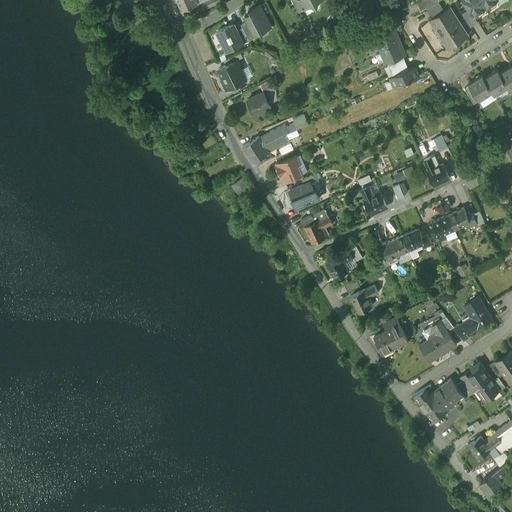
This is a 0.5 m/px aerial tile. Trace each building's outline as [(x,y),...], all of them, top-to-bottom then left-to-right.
[(177,0),(181,10),(197,3),(196,0),(177,0)] [(204,0),(200,2),(203,9),(222,1),(221,0),(204,0)] [(292,0),(298,11),(304,8),(299,0),(292,0)] [(299,0),(304,8),(312,4),(317,6),(319,1),(320,0),(299,0)] [(439,0),(422,0),(420,1),(417,2),(420,10),(426,7),(433,4),(439,0)] [(444,10),(439,0),(433,4),(426,7),(433,17),(444,10)] [(474,15),(485,8),(480,0),(463,0),(469,8),(474,15)] [(247,21),(254,35),(255,34),(264,30),(271,26),(269,22),(260,4),(250,9),(252,12),(245,16),(247,21)] [(438,26),(450,46),(468,34),(452,8),(446,12),(444,10),(433,17),(430,19),(436,28),(438,26)] [(462,12),(470,25),(478,20),(474,15),(469,8),(462,12)] [(242,27),(249,40),(256,37),(255,34),(254,35),(247,21),(241,24),(242,27)] [(217,31),(227,51),(243,43),(237,30),(235,26),(231,28),(230,25),(217,31)] [(237,30),(243,43),(249,40),(242,27),(237,30)] [(375,35),(386,61),(388,60),(404,54),(405,53),(395,27),(375,35)] [(223,60),(226,65),(237,60),(242,58),(240,52),(223,60)] [(404,54),(388,60),(390,64),(403,59),(405,57),(404,54)] [(391,68),(394,74),(407,68),(403,59),(390,64),(391,68)] [(223,78),(228,88),(246,79),(237,60),(226,65),(218,69),(222,79),(223,78)] [(511,88),(511,87),(511,63),(500,71),(509,84),(511,88)] [(389,76),(393,86),(419,75),(414,65),(409,67),(407,68),(394,74),(389,76)] [(495,93),(509,84),(500,71),(498,68),(485,76),(493,89),(495,93)] [(479,98),(493,89),(485,76),(483,73),(469,81),(470,83),(479,98)] [(264,91),(265,95),(276,90),(271,79),(260,84),(263,91),(264,91)] [(465,86),(474,101),(479,98),(470,83),(465,86)] [(247,99),(255,116),(256,115),(255,112),(264,108),(265,111),(272,108),(265,95),(264,91),(263,91),(247,99)] [(293,118),(295,122),(286,126),(288,131),(307,123),(303,114),(293,118)] [(285,124),(260,137),(264,143),(285,132),(288,131),(286,126),(285,124)] [(285,132),(264,143),(269,151),(289,141),(285,132)] [(248,154),(264,143),(260,137),(259,136),(243,146),(248,154)] [(434,139),(441,151),(447,148),(447,147),(445,144),(441,136),(434,139)] [(279,148),(282,154),(291,150),(294,149),(290,142),(279,148)] [(254,162),(269,151),(264,143),(248,154),(254,162)] [(275,157),(278,162),(293,155),(291,150),(282,154),(275,157)] [(307,169),(300,153),(297,155),(297,154),(293,155),(278,162),(277,162),(284,179),(302,172),(302,171),(307,169)] [(428,170),(435,185),(450,179),(443,164),(436,167),(431,157),(424,161),(428,170)] [(395,180),(411,173),(408,167),(392,173),(395,180)] [(318,171),(302,178),(304,184),(309,182),(318,178),(321,177),(318,171)] [(464,177),(467,183),(478,177),(476,171),(464,177)] [(482,183),(478,177),(467,183),(470,189),(482,183)] [(232,185),(241,197),(251,190),(242,178),(232,185)] [(316,187),(321,185),(318,178),(309,182),(311,187),(314,188),(316,187)] [(296,207),(319,196),(316,187),(314,188),(311,187),(309,182),(304,184),(290,190),(293,197),(292,197),(296,207)] [(394,187),(398,199),(405,197),(400,185),(394,187)] [(366,198),(372,213),(387,207),(381,192),(373,195),(369,186),(362,189),(366,198)] [(464,207),(449,214),(455,229),(468,223),(469,226),(477,223),(473,213),(468,216),(464,207)] [(332,223),(325,208),(301,219),(305,226),(304,226),(312,241),(327,234),(323,227),(332,223)] [(477,223),(478,225),(485,222),(479,211),(473,213),(477,223)] [(443,234),(455,229),(449,214),(434,221),(438,229),(432,232),(436,241),(444,237),(443,234)] [(424,246),(431,243),(427,234),(422,236),(419,228),(403,234),(410,249),(422,243),(424,246)] [(430,233),(427,234),(431,243),(434,242),(436,241),(432,232),(430,233)] [(397,254),(410,249),(403,234),(382,243),(390,261),(399,258),(397,254)] [(349,247),(356,259),(362,256),(355,244),(349,247)] [(327,262),(335,276),(349,269),(345,262),(354,257),(350,249),(327,262)] [(345,284),(348,290),(360,285),(357,279),(345,284)] [(351,296),(358,311),(372,304),(369,296),(378,292),(374,284),(365,289),(351,296)] [(462,325),(467,332),(478,326),(478,327),(492,318),(478,295),(465,303),(473,318),(462,325)] [(386,321),(389,327),(400,321),(397,315),(386,321)] [(447,327),(448,329),(454,325),(447,315),(441,318),(447,327)] [(420,344),(430,360),(457,343),(448,329),(447,327),(441,318),(432,324),(423,330),(428,338),(420,344)] [(374,335),(382,350),(393,345),(394,345),(408,338),(400,321),(389,327),(389,328),(374,335)] [(456,328),(464,339),(469,335),(467,332),(462,325),(456,328)] [(504,372),(508,378),(511,374),(511,352),(511,351),(497,361),(496,361),(504,372)] [(498,375),(499,376),(504,372),(496,361),(497,361),(495,359),(490,363),(498,375)] [(473,382),(484,399),(490,395),(493,393),(492,391),(498,387),(499,389),(500,389),(493,379),(491,376),(490,377),(482,365),(483,364),(469,373),(467,375),(473,382)] [(491,376),(483,364),(482,365),(490,377),(491,376)] [(460,375),(463,379),(467,386),(473,382),(467,375),(469,373),(467,370),(460,375)] [(493,379),(500,389),(505,385),(499,376),(498,375),(493,379)] [(414,394),(433,419),(443,412),(449,409),(466,395),(458,384),(451,376),(439,386),(435,389),(429,393),(424,387),(414,394)] [(471,391),(467,386),(463,379),(458,384),(466,395),(471,391)] [(495,445),(500,453),(504,450),(511,445),(511,418),(487,436),(489,439),(486,441),(491,447),(495,445)] [(491,447),(486,441),(481,434),(468,443),(478,457),(491,447)] [(494,456),(500,465),(507,459),(510,457),(504,450),(500,453),(494,456)] [(499,476),(511,466),(507,459),(500,465),(479,480),(487,492),(502,481),(499,476)]
